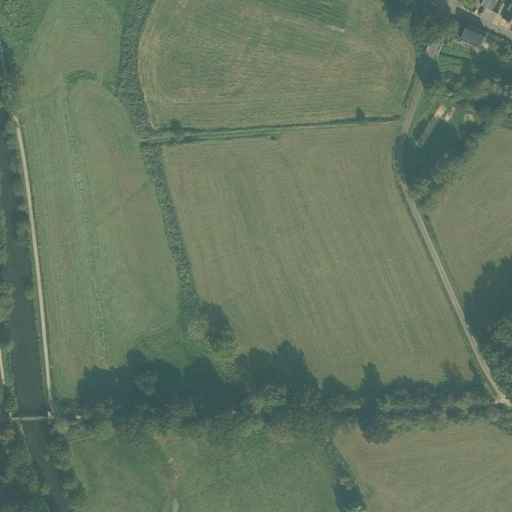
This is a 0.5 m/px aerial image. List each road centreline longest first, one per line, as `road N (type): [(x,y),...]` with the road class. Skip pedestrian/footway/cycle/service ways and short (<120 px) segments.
road 1 (residential): [(448,8),(401,139),(399,171),(477,355),(506,400)]
road 2 (track): [(128,146),(406,125)]
